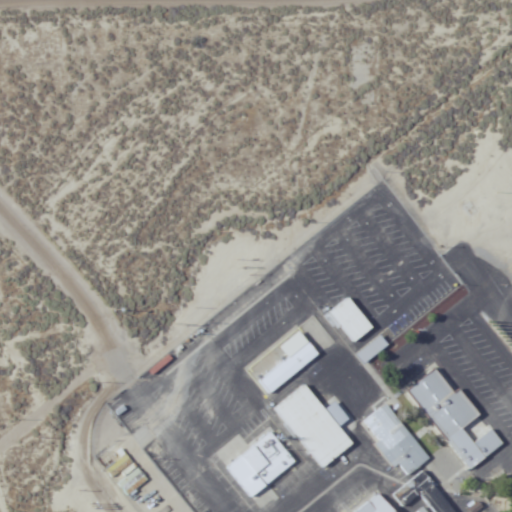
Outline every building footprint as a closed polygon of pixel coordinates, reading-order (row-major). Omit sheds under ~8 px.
[(326,311),(351,345),(372,328),(347,295),(326,311)] [(318,358),(301,331),(246,367),(263,393),(318,358)] [(407,389),(467,470),(502,444),(490,429),(472,442),(461,428),(479,415),(459,389),(453,393),(435,368),(407,389)] [(334,402),(324,410),(304,383),(271,407),(317,470),(352,444),(339,426),(348,420),(334,402)] [(382,402),(357,422),(391,466),(396,463),(405,476),(427,459),(382,402)] [(221,466),(247,498),(293,462),(268,430),(221,466)] [(451,511),(423,470),(390,493),(400,507),(416,496),(423,505),(412,511),(451,511)] [(393,511),(379,492),(352,511),(393,511)]
